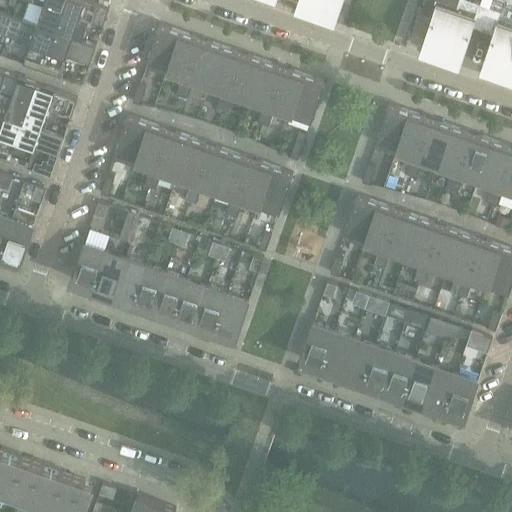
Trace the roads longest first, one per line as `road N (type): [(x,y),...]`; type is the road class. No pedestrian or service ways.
road 1 (residential): [(480,464),(28,308)]
road 2 (residential): [(28,308),(135,0)]
road 3 (residential): [(217,0),(511,103)]
road 4 (residential): [(0,417),(182,480),(213,511)]
